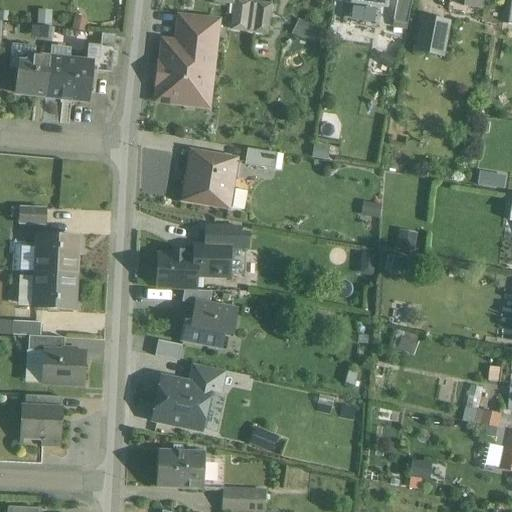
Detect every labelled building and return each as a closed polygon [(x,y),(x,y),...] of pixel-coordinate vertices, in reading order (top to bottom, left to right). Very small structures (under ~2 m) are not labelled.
[(396,0),(396,3),(393,22),(407,24),(411,0),(396,0)] [(463,0),(463,7),(481,10),(482,0),(463,0)] [(246,32),(248,12),(248,11),(249,3),(235,1),(231,30),(246,32)] [(270,6),(264,5),(257,4),(253,33),(266,34),(270,6)] [(441,57),(444,41),(448,22),(421,17),(414,52),(441,57)] [(181,19),(178,45),(204,48),(204,50),(213,51),(216,23),(181,19)] [(300,19),(294,32),(315,43),(321,30),(300,19)] [(111,66),(113,43),(114,37),(101,36),(98,64),(99,65),(111,66)] [(204,50),(204,48),(178,45),(164,43),(161,67),(159,66),(157,85),(159,85),(157,101),(207,106),(213,51),(204,50)] [(46,97),(50,59),(34,57),(35,48),(12,46),(9,69),(17,69),(15,94),(46,97)] [(46,97),(89,102),(93,64),(50,59),(46,97)] [(247,150),(246,156),(245,166),(274,171),(276,155),(247,150)] [(191,153),(187,179),(183,202),(227,209),(235,160),(191,153)] [(45,225),(46,212),(46,211),(45,211),(19,210),(18,223),(19,224),(45,225)] [(158,256),(157,289),(184,291),(195,292),(196,275),(227,276),(228,249),(246,249),(247,229),(207,228),(206,247),(195,246),(194,257),(184,257),(184,256),(173,255),(171,256),(158,256)] [(413,248),(416,233),(402,230),(400,245),(413,248)] [(76,257),(77,239),(37,237),(35,273),(74,275),(75,257),(76,257)] [(74,275),(35,273),(34,309),(73,311),(74,292),(73,292),(74,275)] [(208,307),(211,293),(195,292),(184,291),(182,303),(196,306),(196,304),(208,307)] [(182,340),(220,347),(222,333),(231,335),(235,312),(208,307),(196,304),(196,306),(192,324),(185,323),(182,340)] [(40,338),(40,323),(13,322),(12,336),(28,337),(40,338)] [(63,352),(64,339),(40,338),(28,337),(28,351),(43,352),(63,352)] [(158,342),(157,346),(155,357),(178,362),(181,347),(181,346),(158,342)] [(43,352),(41,384),(82,386),(84,353),(63,352),(43,352)] [(187,385),(162,379),(153,420),(153,421),(201,431),(210,391),(222,394),(226,372),(191,365),(187,385)] [(25,396),(25,408),(60,410),(60,398),(25,396)] [(21,444),(21,439),(42,440),(41,445),(59,446),(61,410),(60,410),(25,408),(21,408),(19,444),(21,444)] [(479,425),(495,428),(497,428),(499,415),(482,412),(479,425)] [(249,442),(271,453),(279,436),(257,426),(249,442)] [(511,448),(511,432),(497,429),(494,444),(504,447),(511,448)] [(499,470),(511,472),(511,448),(504,447),(499,470)] [(204,454),(201,454),(158,452),(157,486),(157,488),(201,490),(202,490),(204,454)] [(223,491),(222,494),(222,495),(222,510),(264,511),(265,493),(223,491)]
